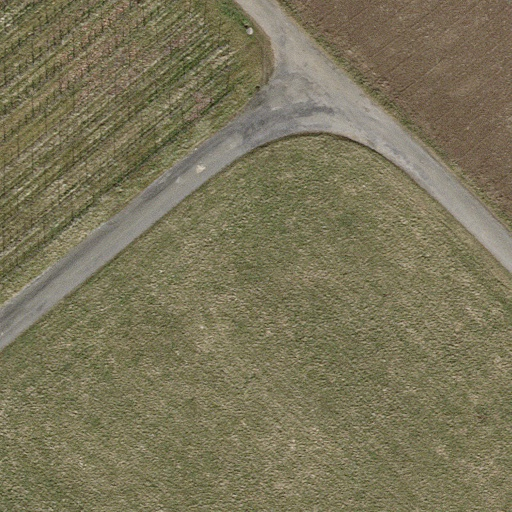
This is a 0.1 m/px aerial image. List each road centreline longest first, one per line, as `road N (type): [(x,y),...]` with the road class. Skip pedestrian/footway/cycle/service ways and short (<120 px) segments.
road 1 (track): [(0,334),(324,69)]
road 2 (track): [(511,251),(254,0)]
